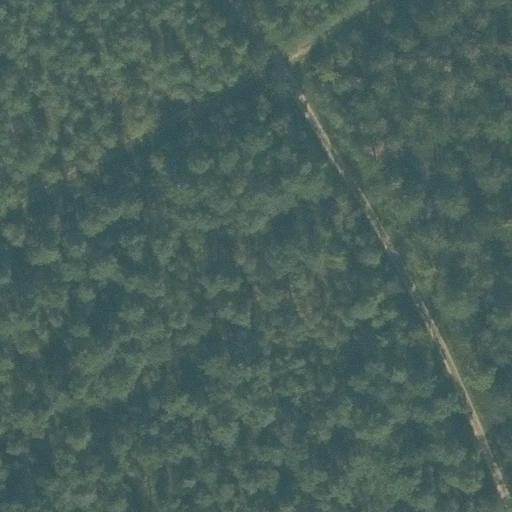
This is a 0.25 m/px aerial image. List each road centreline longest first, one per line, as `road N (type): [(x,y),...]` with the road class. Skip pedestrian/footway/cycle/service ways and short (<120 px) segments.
road 1 (track): [(511,484),(370,171),(290,63)]
road 2 (track): [(290,63),(0,221)]
